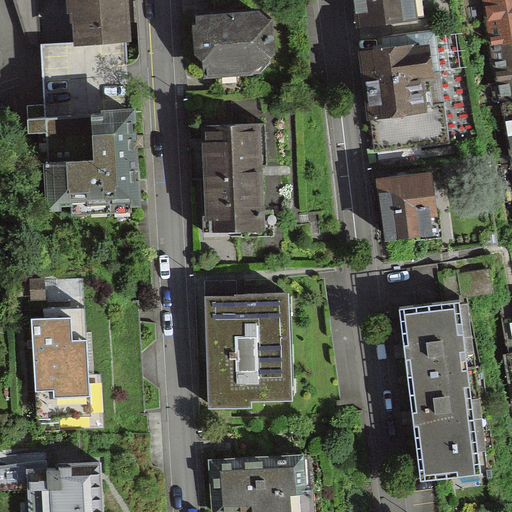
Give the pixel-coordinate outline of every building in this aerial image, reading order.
[(15,0),(27,37),(41,36),(38,0),(15,0)] [(72,0),(73,6),(81,6),(82,39),(138,37),(136,0),(72,0)] [(431,0),(363,0),(366,20),(433,11),(431,0)] [(511,0),(489,0),(497,43),(511,40),(511,0)] [(215,48),(217,69),(273,64),(289,50),(286,16),(275,7),(204,12),(207,48),(215,48)] [(449,37),(370,48),(384,149),(458,139),(453,105),(447,106),(443,75),(454,74),(449,37)] [(511,40),(497,43),(507,99),(511,97),(511,40)] [(103,155),(59,158),(63,208),(148,201),(140,109),(99,112),(103,155)] [(215,235),(283,234),(283,212),(275,212),(273,120),(213,121),(215,235)] [(382,249),(443,241),(435,178),(375,186),(382,249)] [(211,284),(213,402),(256,401),(256,391),(297,390),(294,282),(211,284)] [(472,293),(404,302),(416,388),(483,379),(472,293)] [(88,347),(36,349),(38,405),(90,403),(88,347)] [(483,379),(416,388),(427,473),(495,464),(483,379)] [(315,511),(313,453),(212,458),(215,511),(248,511),(256,511),(315,511)] [(105,511),(103,458),(27,462),(29,511),(105,511)]
